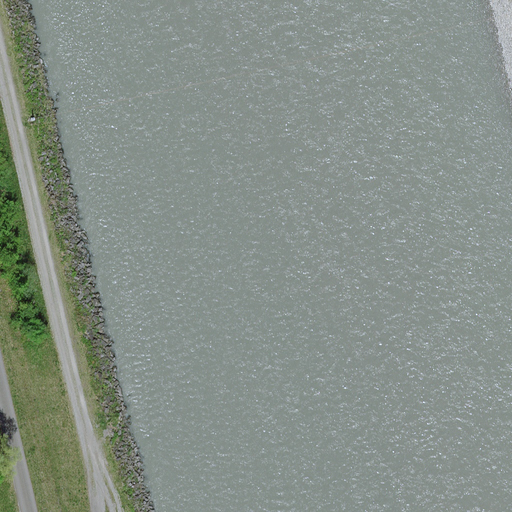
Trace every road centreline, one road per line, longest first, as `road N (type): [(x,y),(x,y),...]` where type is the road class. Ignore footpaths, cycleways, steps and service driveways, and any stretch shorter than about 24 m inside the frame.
road 1 (track): [(0,50),(90,450),(96,511)]
road 2 (track): [(0,389),(28,511)]
